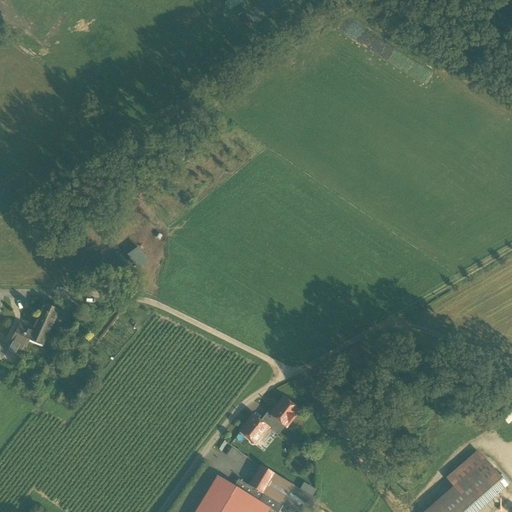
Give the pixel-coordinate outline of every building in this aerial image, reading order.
[(138,248),(127,255),(137,270),(148,262),(138,248)] [(98,274),(103,280),(120,267),(115,260),(98,274)] [(35,325),(32,331),(34,332),(47,338),(59,311),(44,305),(35,325)] [(19,359),(24,351),(29,342),(34,332),(32,331),(20,325),(10,344),(12,345),(8,353),(19,359)] [(34,332),(29,342),(42,347),(42,348),(44,344),(47,338),(34,332)] [(285,427),(286,427),(294,416),(296,416),(298,414),(298,409),(295,407),(293,408),(283,400),(271,415),(285,427)] [(267,429),(277,437),(285,427),(271,415),(268,412),(260,422),(268,429),(267,429)] [(250,443),(253,445),(257,444),(259,442),(259,440),(267,429),(268,429),(260,422),(253,417),(240,433),(250,441),(250,443)] [(447,478),(455,487),(474,470),(483,462),(475,453),(447,478)] [(483,462),(474,470),(496,496),(505,487),(483,462)] [(242,482),(263,495),(275,475),(261,466),(253,479),(246,475),(242,482)] [(477,511),(496,496),(474,470),(455,487),(426,511),(477,511)] [(294,486),(275,475),(263,495),(282,506),(290,493),(294,487),(294,486)] [(267,511),(269,509),(234,488),(218,478),(196,511),(267,511)] [(279,511),(283,507),(282,506),(263,495),(242,482),(239,480),(234,488),(269,509),(273,511),(279,511)] [(299,490),(312,497),(316,491),(304,483),(299,490)] [(299,490),(294,487),(290,493),(312,508),(315,499),(312,497),(299,490)]
